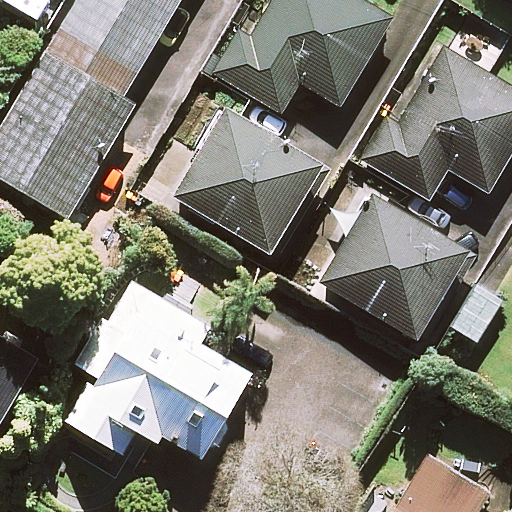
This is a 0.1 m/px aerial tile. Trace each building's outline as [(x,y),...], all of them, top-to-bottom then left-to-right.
[(179,0),(74,0),(0,126),(0,179),(67,219),(134,104),(122,98),(179,0)] [(389,21),(353,0),(271,0),(262,15),(253,10),(214,76),(279,114),(297,83),(338,107),(389,21)] [(511,150),(511,91),(440,49),(371,167),(428,200),(446,170),(487,194),(511,150)] [(318,168),(221,111),(171,197),(268,253),(318,168)] [(466,250),(371,195),(319,284),(415,339),(466,250)] [(121,454),(134,431),(160,445),(165,437),(197,456),(245,374),(195,345),(206,327),(129,283),(80,368),(93,376),(66,422),(121,454)] [(500,301),(473,285),(448,326),(475,343),(500,301)] [(0,415),(34,360),(0,338),(0,415)] [(474,511),(486,494),(423,455),(387,511),(474,511)]
